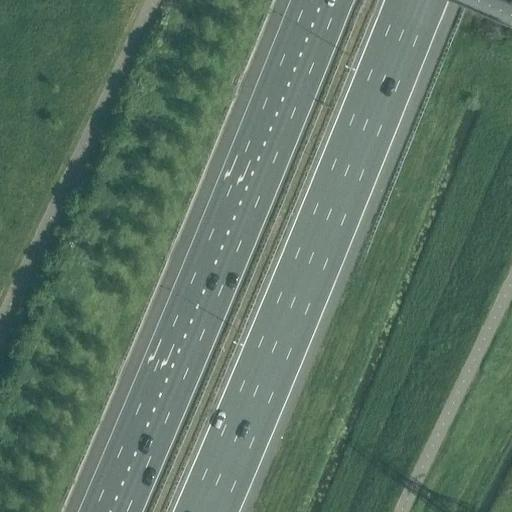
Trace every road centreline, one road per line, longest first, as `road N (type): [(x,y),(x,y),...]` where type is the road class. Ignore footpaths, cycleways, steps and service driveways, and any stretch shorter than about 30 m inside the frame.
road 1 (motorway): [(202,511),(413,0)]
road 2 (motorway): [(320,0),(109,511)]
